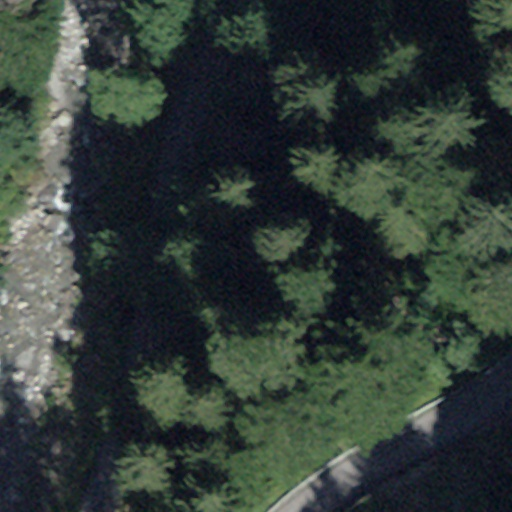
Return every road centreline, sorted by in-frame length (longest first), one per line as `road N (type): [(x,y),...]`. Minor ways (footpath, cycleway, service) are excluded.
road 1 (unclassified): [(63,511),(223,0)]
road 2 (unclassified): [(511,388),(319,497),(310,511)]
